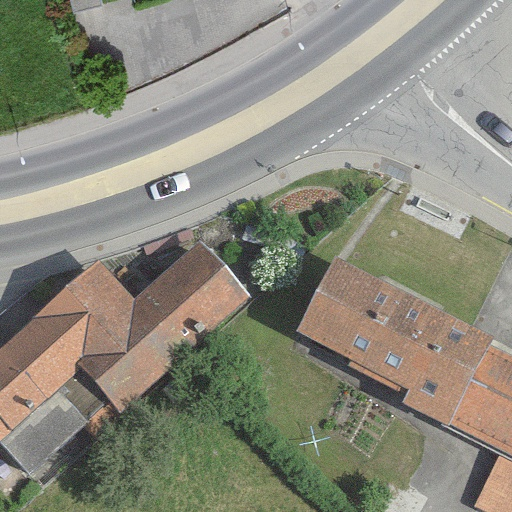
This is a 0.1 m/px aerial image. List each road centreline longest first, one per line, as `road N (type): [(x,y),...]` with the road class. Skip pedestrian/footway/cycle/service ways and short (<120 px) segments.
road 1 (secondary): [(0,212),(186,152),(263,114),(368,44)]
road 2 (unclassified): [(368,44),(511,162)]
